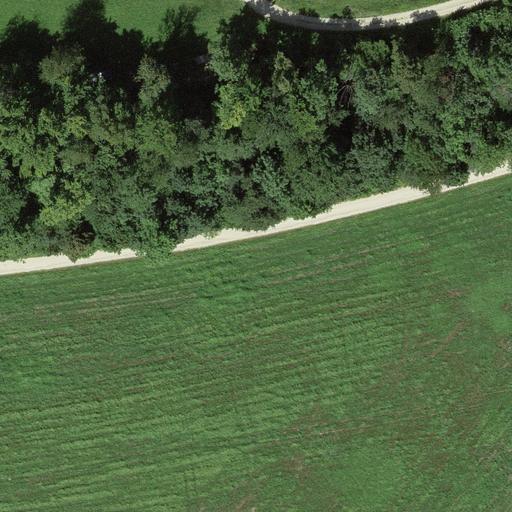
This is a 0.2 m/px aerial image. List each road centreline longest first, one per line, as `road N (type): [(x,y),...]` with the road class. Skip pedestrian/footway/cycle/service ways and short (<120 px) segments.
road 1 (track): [(0,266),(224,235),(511,162)]
road 2 (track): [(474,0),(335,29),(274,16),(251,0)]
